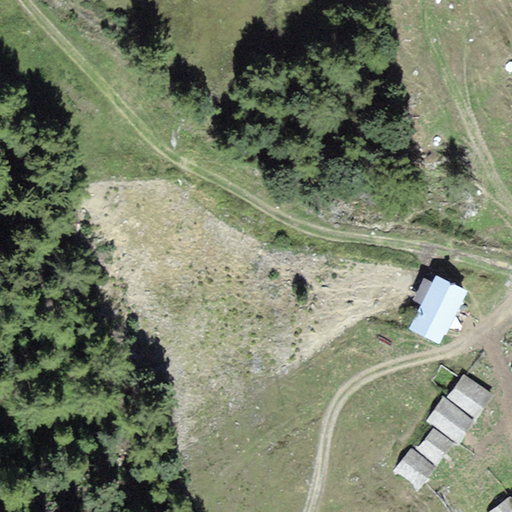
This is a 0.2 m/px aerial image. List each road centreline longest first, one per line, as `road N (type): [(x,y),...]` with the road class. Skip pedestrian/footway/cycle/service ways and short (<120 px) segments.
road 1 (track): [(511,305),(468,339),(349,381),(325,400),(295,511)]
road 2 (track): [(511,200),(427,22),(429,0)]
